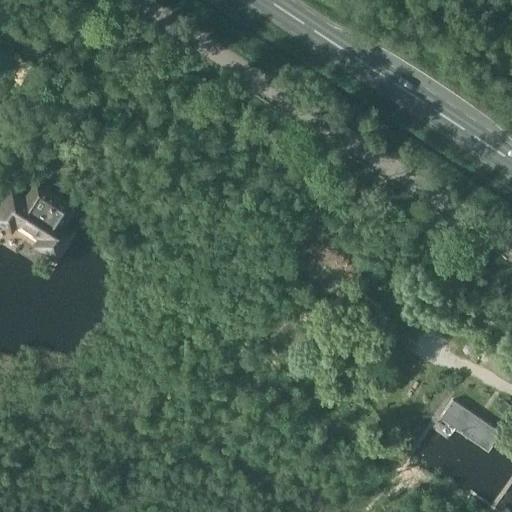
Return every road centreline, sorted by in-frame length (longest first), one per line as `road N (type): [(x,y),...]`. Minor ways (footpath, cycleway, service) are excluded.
road 1 (unclassified): [(511,250),(130,0)]
road 2 (primary): [(511,162),(265,0)]
